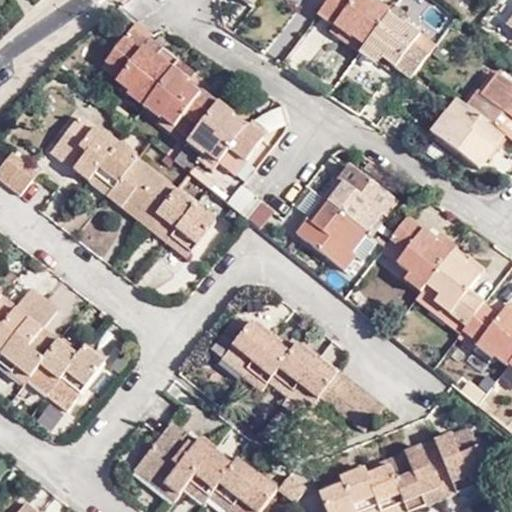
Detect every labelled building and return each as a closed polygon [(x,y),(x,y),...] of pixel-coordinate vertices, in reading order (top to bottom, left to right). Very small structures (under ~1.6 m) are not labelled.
[(243,0),(254,8),(259,0),(243,0)] [(374,4),(368,0),(329,0),(318,15),(334,27),(351,40),(352,39),(365,48),(391,13),(376,2),(374,4)] [(511,0),(503,0),(493,16),(508,25),(511,19),(511,0)] [(383,60),(411,81),(418,71),(429,56),(414,45),(421,36),(422,35),(405,23),(409,18),(395,7),(391,13),(365,48),(382,61),(383,60)] [(143,50),(150,40),(152,37),(136,25),(124,41),(140,53),(143,50)] [(351,40),(334,27),(330,33),(360,54),(365,48),(352,39),(351,40)] [(436,47),(421,36),(414,45),(429,56),(436,47)] [(157,58),(173,71),(179,63),(150,40),(143,50),(156,60),(157,58)] [(127,97),(144,109),(173,71),(157,58),(156,60),(143,50),(140,53),(124,41),(106,65),(122,77),(118,82),(116,84),(129,94),(127,97)] [(360,54),(359,56),(377,68),(382,61),(365,48),(360,54)] [(179,63),(173,71),(189,83),(195,75),(179,63)] [(122,77),(106,65),(102,70),(118,82),(122,77)] [(173,71),(144,109),(160,122),(161,120),(174,130),(184,117),(199,128),(217,104),(203,93),(200,96),(187,86),(189,83),(173,71)] [(493,72),(477,94),(481,97),(498,76),(493,72)] [(505,137),(511,142),(511,86),(498,76),(481,97),(477,94),(467,107),(505,137)] [(200,96),(203,93),(189,83),(187,86),(200,96)] [(126,98),(127,97),(129,94),(116,84),(113,88),(126,98)] [(241,109),(223,97),(218,104),(235,117),(241,109)] [(479,171),(505,137),(467,107),(457,100),(430,135),(479,171)] [(189,141),(187,145),(201,155),(204,157),(205,156),(218,166),(219,165),(235,177),(264,140),(248,126),(244,131),(232,121),(235,117),(218,104),(217,104),(199,128),(189,141)] [(174,130),(189,141),(199,128),(184,117),(174,130)] [(248,126),(235,117),(232,121),(244,131),(248,126)] [(79,118),(58,147),(80,165),(74,172),(89,184),(95,176),(119,145),(104,134),(102,137),(79,118)] [(161,120),(160,122),(158,125),(171,135),(174,130),(161,120)] [(139,161),(119,145),(95,176),(114,191),(115,192),(139,161)] [(80,165),(58,147),(53,152),(54,153),(51,158),(72,175),(74,172),(80,165)] [(12,155),(0,170),(0,181),(21,198),(39,175),(12,155)] [(204,157),(201,155),(197,161),(213,173),(218,166),(205,156),(204,157)] [(177,191),(139,161),(115,192),(114,191),(108,199),(122,210),(127,204),(152,223),(176,192),(177,191)] [(382,216),(387,219),(398,204),(349,167),(338,182),(343,185),(328,205),(367,236),(382,216)] [(194,170),(190,175),(209,191),(224,203),(228,198),(194,170)] [(95,176),(89,184),(108,199),(114,191),(95,176)] [(338,182),(323,202),(328,205),(343,185),(338,182)] [(241,188),(228,205),(260,230),(273,213),(241,188)] [(195,208),(176,192),(152,223),(171,239),(195,208)] [(328,205),(323,202),(307,222),(312,226),(328,205)] [(127,204),(122,210),(146,229),(152,223),(127,204)] [(345,273),(356,259),(352,256),(367,236),(328,205),(312,226),(307,222),(297,236),(345,273)] [(217,224),(195,208),(171,239),(193,256),(217,224)] [(367,236),(371,239),(387,219),(382,216),(367,236)] [(406,254),(397,265),(410,275),(404,282),(421,295),(426,288),(450,257),(435,245),(438,243),(407,219),(390,242),(406,254)] [(171,239),(152,223),(146,229),(167,244),(171,239)] [(445,233),(438,243),(435,245),(450,257),(453,254),(460,245),(445,233)] [(356,259),(371,239),(367,236),(352,256),(356,259)] [(193,256),(171,239),(167,244),(188,261),(193,256)] [(385,249),(381,253),(397,265),(406,254),(390,242),(385,249)] [(489,267),(460,245),(453,254),(467,265),(465,267),(480,278),(489,267)] [(453,254),(450,257),(426,288),(455,310),(450,317),(466,329),(483,307),(485,305),(469,293),(480,278),(465,267),(467,265),(453,254)] [(421,295),(414,303),(459,338),(463,333),(466,329),(450,317),(455,310),(426,288),(421,295)] [(0,356),(1,358),(45,301),(46,299),(33,289),(17,309),(12,316),(0,306),(0,356)] [(17,309),(3,299),(0,301),(0,306),(12,316),(17,309)] [(59,312),(45,301),(1,358),(30,381),(44,362),(43,361),(53,348),(39,337),(44,331),(59,312)] [(495,358),(508,368),(509,366),(511,362),(511,313),(506,309),(499,319),(483,307),(466,329),(463,333),(479,345),(476,348),(493,361),(495,358)] [(236,344),(227,355),(247,371),(271,340),(251,324),(247,329),(235,320),(224,335),(236,344)] [(58,341),(44,331),(39,337),(53,348),(58,341)] [(459,338),(458,339),(474,351),(476,348),(479,345),(463,333),(459,338)] [(271,340),(247,371),(267,387),(269,385),(274,379),(285,364),(284,363),(290,355),(271,340)] [(44,362),(30,381),(27,385),(47,399),(52,393),(56,388),(72,367),(70,366),(78,357),(58,341),(53,348),(43,361),(44,362)] [(297,346),(290,355),(284,363),(285,364),(274,379),(293,393),(318,362),(297,346)] [(85,348),(78,357),(70,366),(72,367),(56,388),(76,403),(106,365),(85,348)] [(247,371),(227,355),(219,365),(239,381),(241,378),(247,371)] [(1,358),(0,358),(0,366),(25,386),(27,385),(30,381),(1,358)] [(338,378),(318,362),(293,393),(312,409),(320,400),(338,378)] [(247,371),(241,378),(262,394),(267,387),(247,371)] [(341,374),(338,378),(320,400),(365,434),(384,409),(341,374)] [(293,393),(274,379),(269,385),(287,400),(293,393)] [(56,388),(52,393),(72,409),(76,403),(56,388)] [(312,409),(293,393),(287,400),(283,405),(303,421),(312,409)] [(172,424),(169,428),(183,440),(186,435),(172,424)] [(162,437),(139,467),(164,486),(198,444),(188,437),(186,435),(183,440),(169,428),(162,437)] [(470,429),(451,437),(455,445),(473,438),(470,429)] [(188,437),(198,444),(200,440),(191,433),(188,437)] [(451,437),(435,443),(452,486),(487,472),(473,438),(455,445),(451,437)] [(200,440),(198,444),(212,455),(215,453),(215,452),(200,440)] [(435,443),(405,456),(409,465),(423,499),(440,492),(444,502),(456,497),(452,486),(435,443)] [(198,444),(164,486),(179,498),(184,492),(191,484),(212,455),(198,444)] [(215,453),(212,455),(191,484),(210,499),(215,493),(226,479),(224,478),(233,467),(215,453)] [(405,456),(366,471),(368,476),(391,467),(393,472),(409,465),(405,456)] [(238,460),(233,467),(224,478),(226,479),(215,493),(233,507),(258,476),(238,460)] [(371,489),(378,507),(380,511),(384,511),(404,504),(405,506),(423,499),(409,465),(393,472),(391,467),(368,476),(373,488),(371,489)] [(164,486),(139,467),(134,474),(135,475),(133,478),(157,496),(164,486)] [(340,481),(342,486),(347,498),(349,497),(355,511),(364,511),(378,507),(371,489),(373,488),(368,476),(366,471),(365,470),(340,481)] [(452,486),(456,497),(491,482),(487,472),(452,486)] [(262,511),(278,492),(258,476),(233,507),(239,511),(262,511)] [(290,478),(279,492),(295,505),(307,490),(290,478)] [(210,499),(191,484),(184,492),(204,507),(206,504),(210,499)] [(164,486),(157,496),(171,507),(173,504),(174,505),(179,498),(164,486)] [(347,498),(342,486),(319,495),(326,511),(355,511),(349,497),(347,498)] [(440,492),(423,499),(426,508),(444,502),(440,492)] [(215,493),(210,499),(206,504),(215,511),(229,511),(233,507),(215,493)] [(404,504),(384,511),(416,511),(426,508),(423,499),(405,506),(404,504)]
